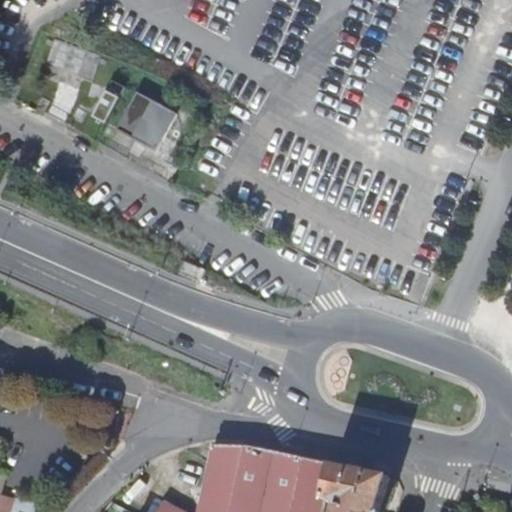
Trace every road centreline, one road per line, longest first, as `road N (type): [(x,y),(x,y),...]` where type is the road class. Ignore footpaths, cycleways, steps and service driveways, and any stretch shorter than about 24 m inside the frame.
road 1 (unclassified): [(341,325),(311,287),(0,123)]
road 2 (secondary): [(307,341),(232,322),(0,223)]
road 3 (secondary): [(0,257),(299,389)]
road 4 (unclassified): [(0,355),(138,397),(196,425)]
road 5 (secondary): [(502,400),(481,369),(369,325),(341,325)]
road 6 (secondary): [(307,407),(323,421),(450,452)]
road 7 (residential): [(196,425),(129,458),(73,511)]
